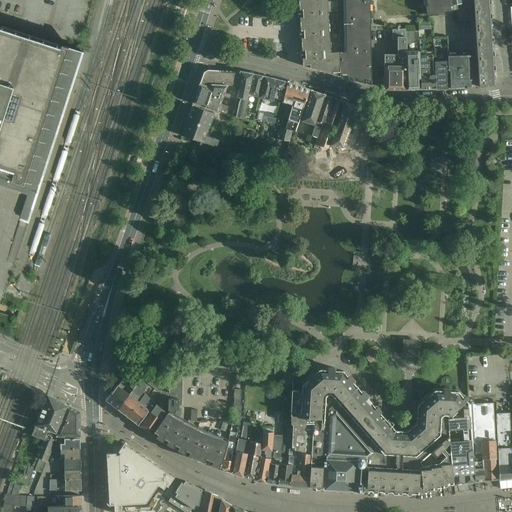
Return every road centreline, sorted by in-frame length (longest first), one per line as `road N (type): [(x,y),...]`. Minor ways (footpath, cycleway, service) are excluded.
road 1 (tertiary): [(193,44),(403,100),(507,93)]
road 2 (secondary): [(107,302),(193,44)]
